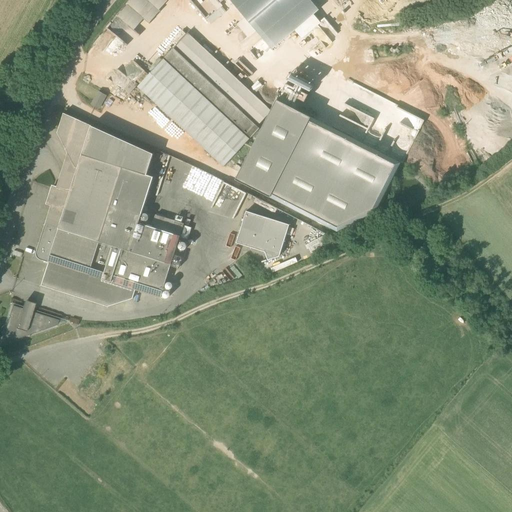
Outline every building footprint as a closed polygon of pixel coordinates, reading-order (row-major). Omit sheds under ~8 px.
[(126,0),(114,15),(131,30),(141,18),(146,23),(165,0),(126,0)] [(208,0),(218,11),(223,6),(220,3),(224,0),(230,0),(246,17),(237,25),(248,38),(257,31),(272,49),(295,30),(303,39),(317,26),(310,18),(319,10),(310,0),(208,0)] [(104,39),(107,36),(102,32),(93,45),(100,50),(107,41),(104,39)] [(188,33),(138,87),(237,178),(236,180),(340,233),(375,213),(401,163),(277,100),(271,111),(188,33)] [(126,92),(136,81),(118,66),(108,77),(126,92)] [(285,98),(298,103),(303,89),(308,91),(310,85),(281,74),(277,85),(289,89),(285,98)] [(106,95),(99,92),(92,105),(99,109),(106,95)] [(139,223),(154,177),(147,175),(154,154),(64,113),(58,133),(75,167),(78,168),(71,191),(55,186),(53,186),(52,188),(48,199),(49,201),(50,202),(52,202),(36,253),(36,254),(37,256),(38,258),(39,259),(40,259),(41,260),(49,262),(42,286),(108,307),(133,299),(136,290),(161,298),(184,224),(165,218),(156,215),(152,227),(139,223)] [(223,182),(210,208),(234,219),(247,193),(223,182)] [(245,213),(235,245),(264,254),(267,262),(278,258),(288,226),(245,213)] [(22,309),(13,306),(0,345),(57,325),(59,320),(33,312),(35,303),(25,300),(22,309)]
